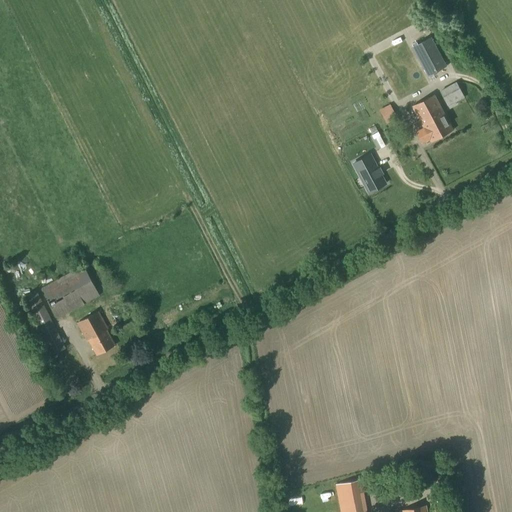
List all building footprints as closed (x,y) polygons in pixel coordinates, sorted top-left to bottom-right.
[(431,24),(412,31),(416,41),(434,35),(431,24)] [(446,66),(431,37),(412,47),(428,76),(446,66)] [(447,107),(464,98),(456,82),(439,91),(447,107)] [(434,95),(412,106),(423,128),(416,132),(422,143),(429,139),(431,142),(452,130),(434,95)] [(387,185),(382,175),(378,169),(370,154),(352,164),(368,194),(387,185)] [(58,318),(100,295),(84,265),(41,288),(58,318)] [(54,325),(36,290),(23,297),(40,331),(54,325)] [(114,345),(106,330),(108,329),(98,311),(77,323),(86,338),(87,337),(97,355),(114,345)] [(420,476),(438,472),(436,460),(417,463),(420,476)] [(404,482),(402,470),(388,473),(391,484),(404,482)] [(334,484),(339,511),(366,511),(360,479),(334,484)]
